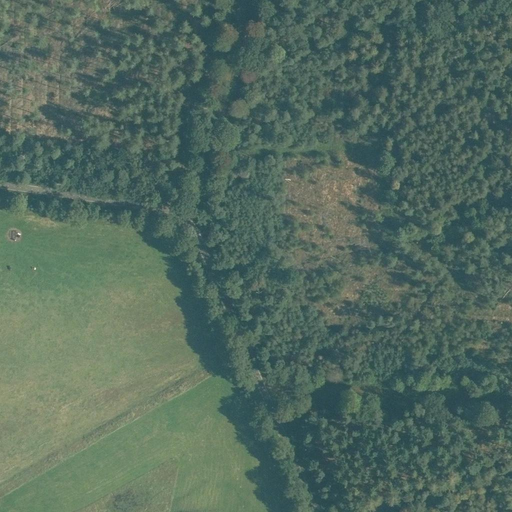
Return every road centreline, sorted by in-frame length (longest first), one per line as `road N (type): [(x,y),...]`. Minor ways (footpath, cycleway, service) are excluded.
road 1 (track): [(511,395),(264,392)]
road 2 (track): [(235,0),(220,106),(184,218)]
